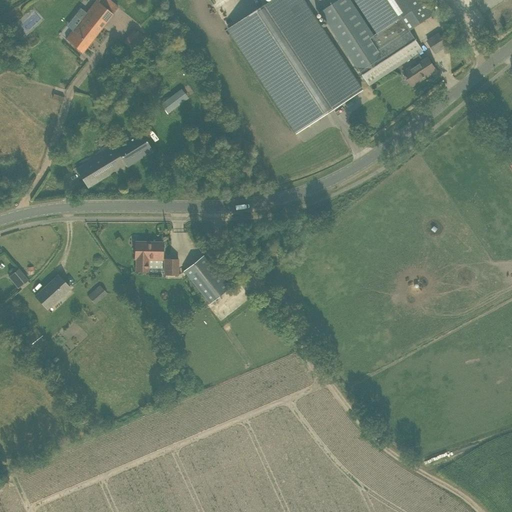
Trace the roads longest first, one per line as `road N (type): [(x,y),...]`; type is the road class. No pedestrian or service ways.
road 1 (tertiary): [(0,220),(72,206),(209,207),(308,190),(376,155),(511,47)]
road 2 (track): [(483,511),(377,440),(213,218)]
